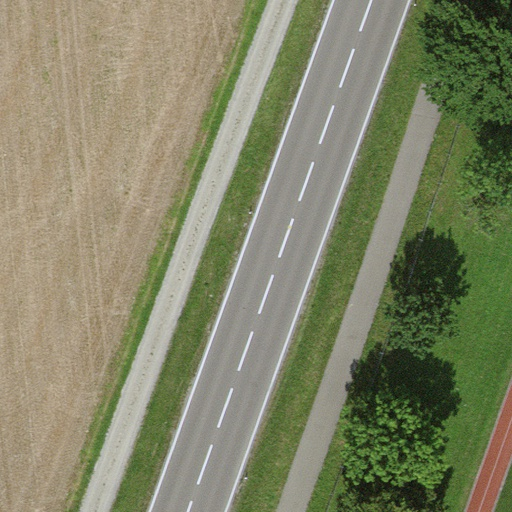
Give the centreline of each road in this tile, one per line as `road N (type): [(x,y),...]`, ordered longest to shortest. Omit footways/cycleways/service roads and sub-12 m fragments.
road 1 (track): [(286,0),(98,511)]
road 2 (secondary): [(191,511),(375,0)]
